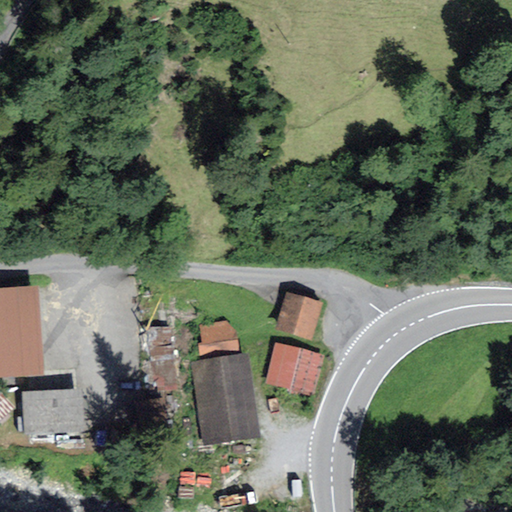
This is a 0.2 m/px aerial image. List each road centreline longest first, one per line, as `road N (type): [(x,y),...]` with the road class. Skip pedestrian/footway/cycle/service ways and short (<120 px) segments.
road 1 (unclassified): [(399,332),(356,294),(144,261),(0,270)]
road 2 (secondary): [(399,332),(376,350),(342,407),(332,511)]
